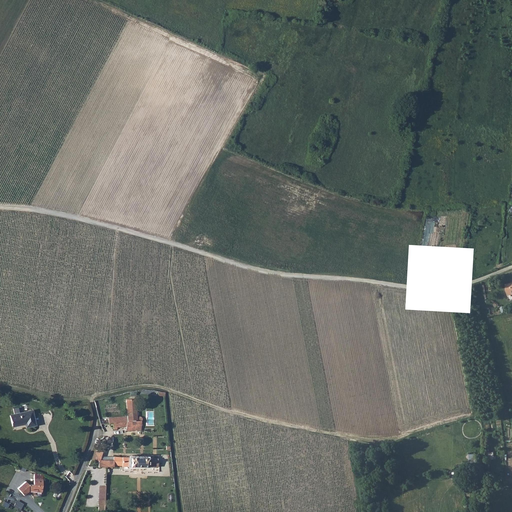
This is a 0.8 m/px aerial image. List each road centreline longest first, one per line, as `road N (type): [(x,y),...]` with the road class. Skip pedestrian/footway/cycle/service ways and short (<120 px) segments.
road 1 (track): [(511,267),(445,288),(285,275),(62,214),(0,207)]
road 2 (track): [(91,399),(148,388),(352,438),(394,438),(511,405)]
